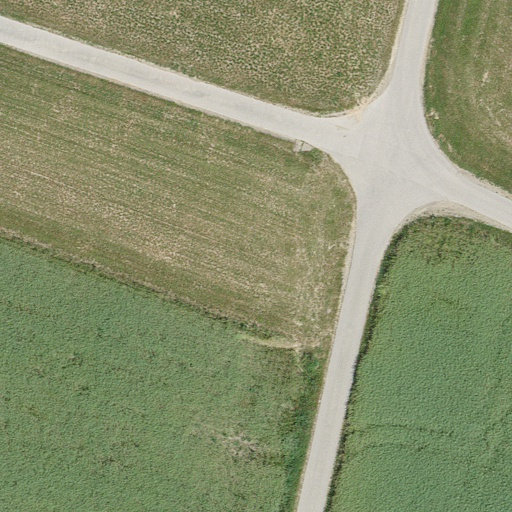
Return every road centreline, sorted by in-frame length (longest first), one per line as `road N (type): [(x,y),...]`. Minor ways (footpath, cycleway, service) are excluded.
road 1 (track): [(0,18),(383,149)]
road 2 (track): [(383,149),(308,511)]
road 3 (track): [(383,149),(416,0)]
road 4 (track): [(511,209),(383,149)]
